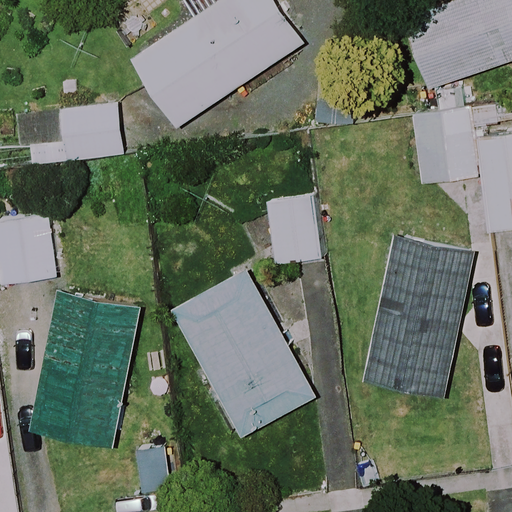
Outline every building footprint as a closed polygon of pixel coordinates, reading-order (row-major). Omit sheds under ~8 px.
[(303,41),(276,0),(179,0),(191,17),(130,57),(174,125),(303,41)] [(511,56),(511,0),(442,0),(407,11),(430,82),(511,56)] [(511,130),(473,135),(468,97),(406,104),(415,181),(478,173),(485,229),(511,226),(511,130)] [(124,150),(115,100),(59,110),(64,140),(29,146),(32,166),(124,150)] [(322,254),(313,191),(262,198),(271,261),(322,254)] [(0,280),(55,276),(50,209),(0,213),(0,280)] [(466,242),(388,231),(367,380),(445,391),(466,242)] [(315,394),(248,266),(172,306),(239,434),(315,394)] [(142,302),(53,286),(28,428),(100,441),(107,402),(123,405),(142,302)]
